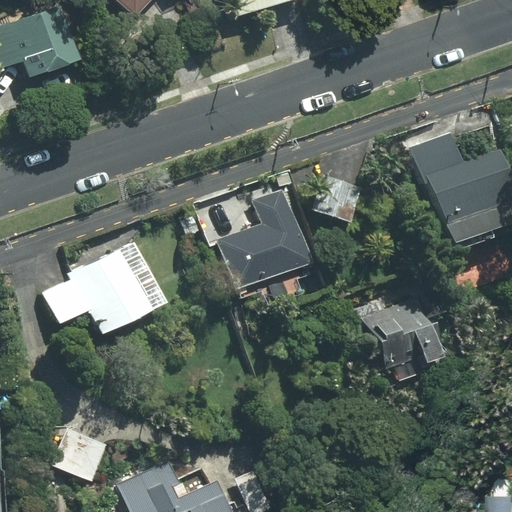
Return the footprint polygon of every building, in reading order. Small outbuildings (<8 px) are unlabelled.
[(108,0),(131,20),(148,0),(108,0)] [(226,0),(233,18),(290,0),(226,0)] [(0,24),(0,68),(18,63),(23,79),(74,62),(56,7),(0,24)] [(449,135),(411,149),(446,244),(511,220),(511,193),(496,149),(459,163),(449,135)] [(358,190),(320,175),(306,210),(329,219),(337,246),(350,242),(345,224),(358,190)] [(280,190),(249,201),(258,225),(213,242),(231,290),(307,263),(280,190)] [(159,303),(130,243),(67,273),(70,280),(40,294),(56,326),(83,312),(95,335),(159,303)] [(391,382),(417,372),(414,366),(439,363),(418,311),(404,317),(398,302),(373,312),(376,319),(367,323),(391,382)] [(64,428),(48,464),(89,482),(105,447),(64,428)] [(116,487),(125,511),(229,511),(216,480),(175,496),(164,467),(116,487)] [(256,471),(234,480),(246,511),(260,511),(271,508),(256,471)] [(496,511),(511,511),(511,494),(497,494),(496,511)]
